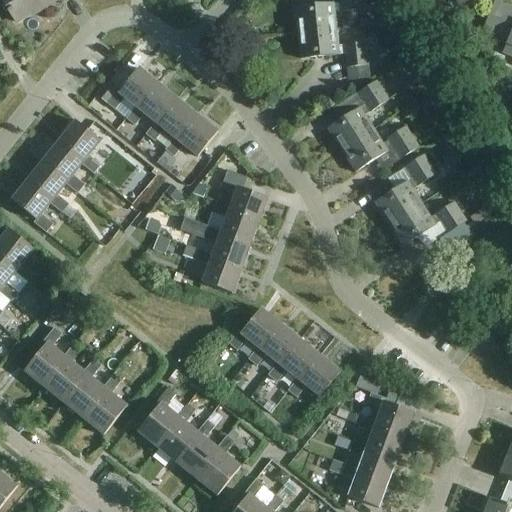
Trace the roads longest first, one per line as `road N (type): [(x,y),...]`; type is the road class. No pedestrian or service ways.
road 1 (residential): [(476,398),(344,290),(312,197),(243,103),(187,55)]
road 2 (residential): [(187,55),(140,18),(107,20),(0,147)]
road 3 (unclassified): [(107,511),(0,425)]
road 4 (residential): [(432,511),(476,398)]
